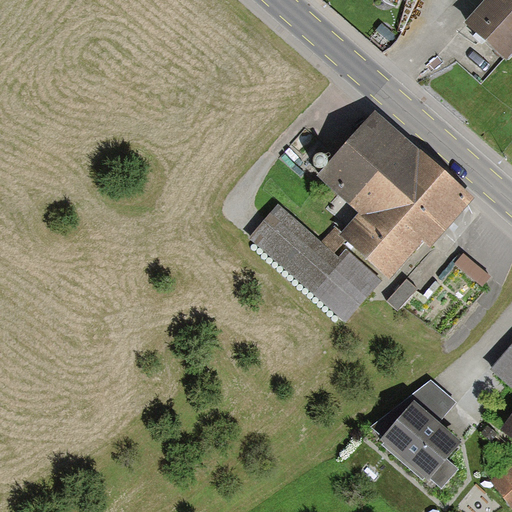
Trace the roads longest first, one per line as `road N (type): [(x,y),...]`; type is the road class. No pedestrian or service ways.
road 1 (primary): [(371,82),(511,202)]
road 2 (primary): [(277,0),(371,82)]
